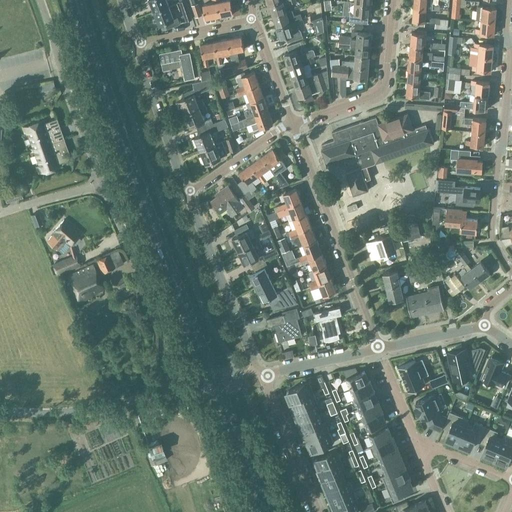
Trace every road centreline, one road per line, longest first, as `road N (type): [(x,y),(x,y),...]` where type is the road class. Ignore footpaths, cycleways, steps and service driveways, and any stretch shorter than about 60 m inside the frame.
road 1 (primary): [(215,383),(75,0)]
road 2 (residential): [(511,273),(491,231),(511,0)]
road 3 (residential): [(377,350),(291,123)]
road 4 (unclassified): [(171,394),(157,318),(101,185)]
road 5 (residential): [(260,376),(186,195)]
road 6 (unclassified): [(101,185),(40,0)]
road 7 (residential): [(291,123),(382,89),(391,0)]
road 8 (unclassified): [(0,411),(83,411),(171,394)]
road 9 (residential): [(186,195),(136,44)]
road 10 (residential): [(317,511),(260,376)]
road 11 (primary): [(268,511),(215,383)]
road 12 (residential): [(291,123),(186,195)]
road 13 (residential): [(257,23),(136,44)]
